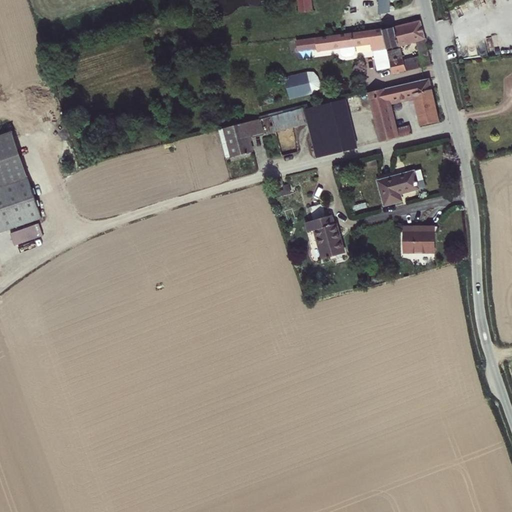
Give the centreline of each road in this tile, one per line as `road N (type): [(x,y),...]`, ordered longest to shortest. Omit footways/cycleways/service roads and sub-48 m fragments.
road 1 (track): [(458,131),(154,208),(85,233),(0,290)]
road 2 (unclassified): [(511,422),(484,336),(471,195),(425,0)]
